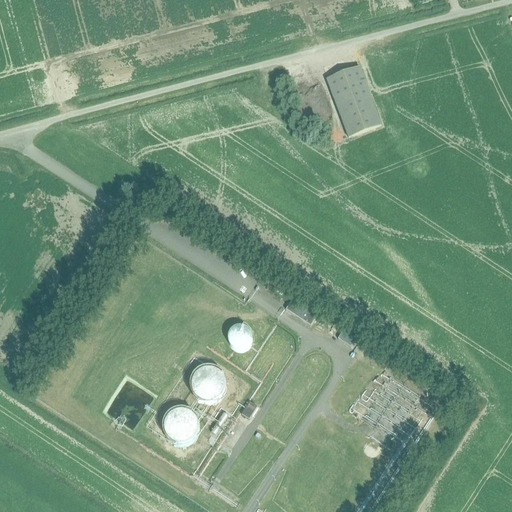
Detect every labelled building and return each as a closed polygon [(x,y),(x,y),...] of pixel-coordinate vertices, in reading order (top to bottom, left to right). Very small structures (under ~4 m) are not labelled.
[(360,70),(327,83),(348,139),(381,127),(360,70)] [(311,328),(318,317),(293,301),(286,312),(311,328)] [(250,342),(251,340),(250,337),(250,335),(249,333),(247,332),(245,330),(244,329),(242,328),(240,328),(238,328),(235,329),(233,330),(231,331),(229,333),(228,335),(227,339),(228,344),(229,346),(230,348),(232,349),(234,350),(236,351),(238,351),(241,351),(243,351),(247,348),(248,347),(250,344),(250,342)] [(351,349),(355,342),(343,334),(338,341),(351,349)] [(225,391),(226,388),(225,384),(224,381),(222,377),(221,375),(218,373),(216,371),(213,370),(209,369),(205,370),(202,370),(198,372),(195,374),(193,377),(191,380),(190,383),(189,387),(189,391),(191,395),(192,398),(194,400),(196,402),(199,404),(202,405),(206,406),(210,406),(213,405),(217,403),(220,401),(223,398),(224,395),(225,391)] [(249,421),(257,409),(250,404),(242,416),(249,421)] [(213,416),(220,422),(226,413),(220,408),(213,416)] [(198,433),(198,430),(198,426),(197,423),(195,421),(193,418),(190,416),(188,414),(185,413),(181,412),(178,413),(175,413),(172,415),(169,417),(167,419),(165,422),(164,425),(163,430),(163,433),(164,436),(166,439),(168,442),(170,444),(174,446),(177,447),(180,447),(183,447),(186,446),(190,444),(193,442),(195,439),(197,436),(198,433)]
